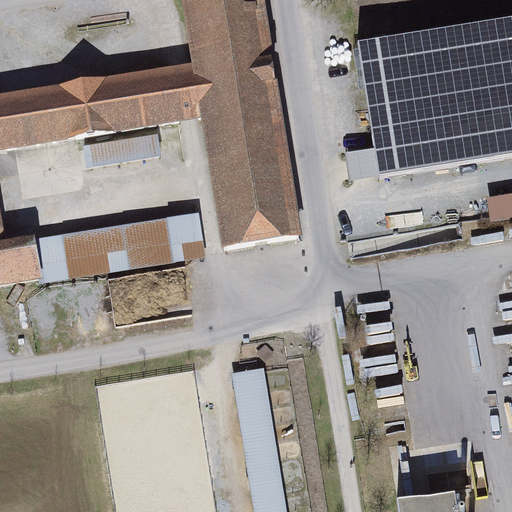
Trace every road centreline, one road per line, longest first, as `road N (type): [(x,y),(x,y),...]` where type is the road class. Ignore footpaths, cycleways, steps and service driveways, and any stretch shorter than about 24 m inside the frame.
road 1 (track): [(506,511),(468,269),(320,292)]
road 2 (track): [(325,321),(0,375)]
road 3 (track): [(270,0),(325,321)]
road 4 (track): [(325,321),(355,511)]
